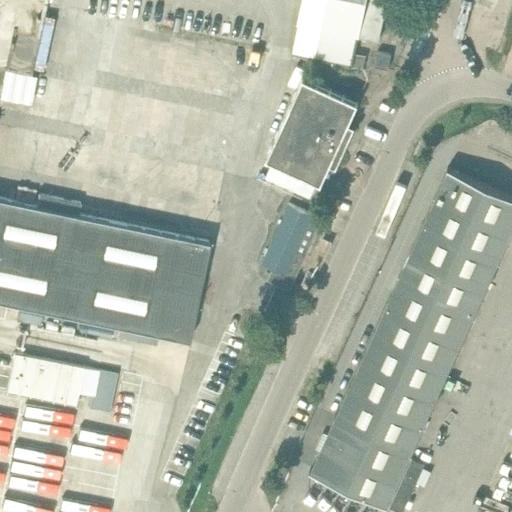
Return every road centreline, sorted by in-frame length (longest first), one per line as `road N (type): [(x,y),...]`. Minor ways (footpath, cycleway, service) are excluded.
road 1 (unclassified): [(229,511),(404,128),(424,99),(455,84)]
road 2 (unknown): [(424,511),(511,303)]
